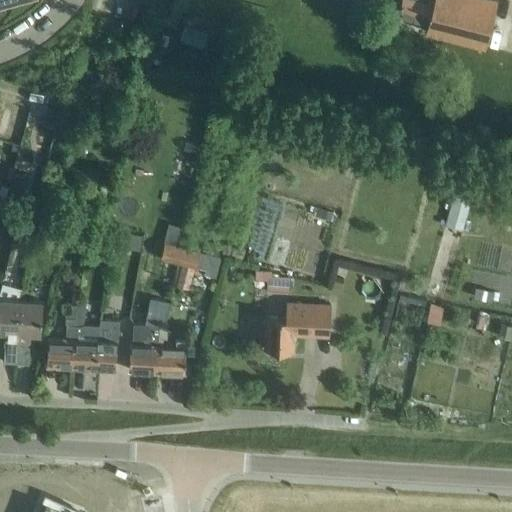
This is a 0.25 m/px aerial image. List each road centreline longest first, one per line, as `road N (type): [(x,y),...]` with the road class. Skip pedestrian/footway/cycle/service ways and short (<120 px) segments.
road 1 (tertiary): [(183,462),(511,480)]
road 2 (residential): [(0,406),(258,417)]
road 3 (residential): [(33,449),(258,417)]
road 4 (tertiary): [(183,462),(33,449)]
